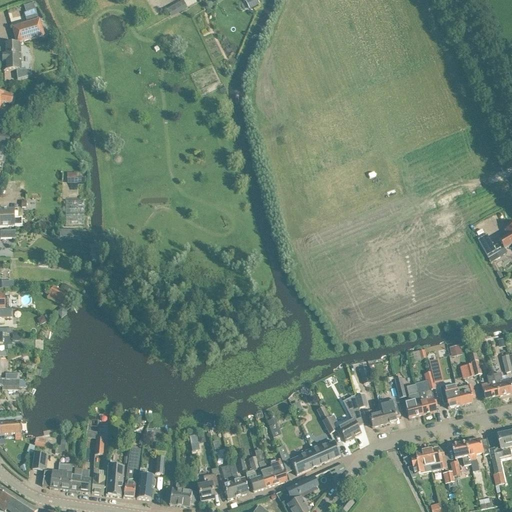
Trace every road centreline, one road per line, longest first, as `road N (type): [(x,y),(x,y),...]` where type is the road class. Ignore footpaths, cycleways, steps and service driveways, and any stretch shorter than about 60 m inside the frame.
road 1 (residential): [(387,247),(296,32),(302,13),(333,0)]
road 2 (residential): [(213,511),(365,453)]
road 3 (unclassified): [(511,143),(448,0)]
road 4 (residential): [(365,453),(511,414)]
road 5 (residential): [(387,247),(511,198)]
road 6 (tertiary): [(119,511),(47,500),(0,473)]
